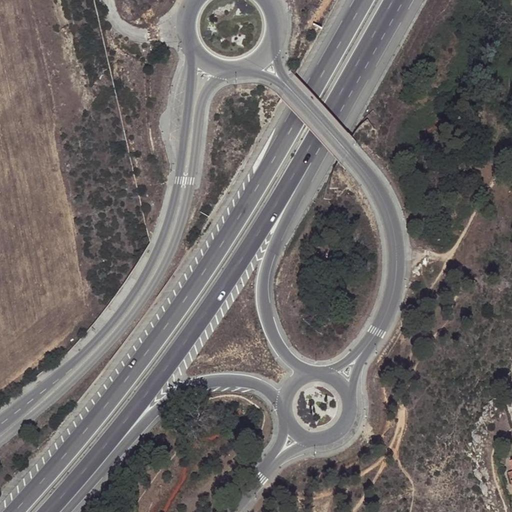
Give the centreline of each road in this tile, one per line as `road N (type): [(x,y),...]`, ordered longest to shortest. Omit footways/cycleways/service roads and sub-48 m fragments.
road 1 (trunk): [(363,0),(205,268),(12,511)]
road 2 (trunk): [(47,511),(181,348),(398,0)]
road 3 (residential): [(0,442),(92,363),(158,278),(181,231),(205,95),(231,72)]
road 4 (trunk): [(303,376),(270,334),(264,273),(404,0)]
road 5 (unclassified): [(369,342),(395,287),(395,234),(380,193),(260,59)]
road 6 (residential): [(192,53),(186,143),(168,228),(148,271),(81,354)]
road 7 (trunk): [(63,511),(147,416),(176,396),(230,382),(281,398)]
road 8 (track): [(511,150),(455,247),(444,256),(395,253)]
